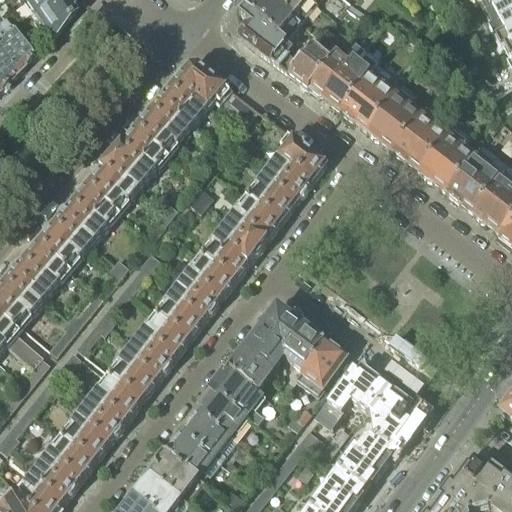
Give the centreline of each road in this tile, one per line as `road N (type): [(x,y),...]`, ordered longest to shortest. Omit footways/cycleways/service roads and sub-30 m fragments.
road 1 (residential): [(96,511),(276,279)]
road 2 (residential): [(0,254),(188,38)]
road 3 (residential): [(360,167),(188,38)]
road 4 (residential): [(511,285),(360,167)]
road 5 (residential): [(424,393),(276,279)]
road 6 (residential): [(111,0),(0,124)]
road 7 (residential): [(276,279),(360,167)]
